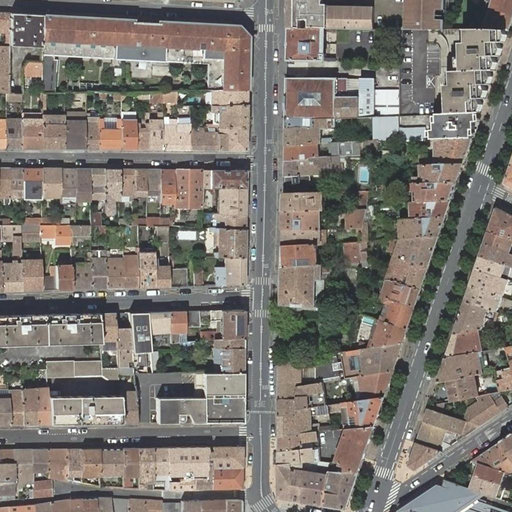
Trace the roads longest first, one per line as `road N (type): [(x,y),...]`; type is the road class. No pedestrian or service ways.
road 1 (tertiary): [(479,188),(384,467),(377,509)]
road 2 (residential): [(265,158),(0,156)]
road 3 (residential): [(0,303),(261,297)]
road 4 (residential): [(260,433),(0,436)]
road 5 (residential): [(265,13),(9,0)]
road 6 (residential): [(53,498),(260,493)]
road 7 (tertiary): [(511,418),(377,509)]
road 8 (secondary): [(265,13),(265,158)]
road 9 (secondary): [(265,158),(261,297)]
road 10 (secondary): [(261,297),(260,433)]
